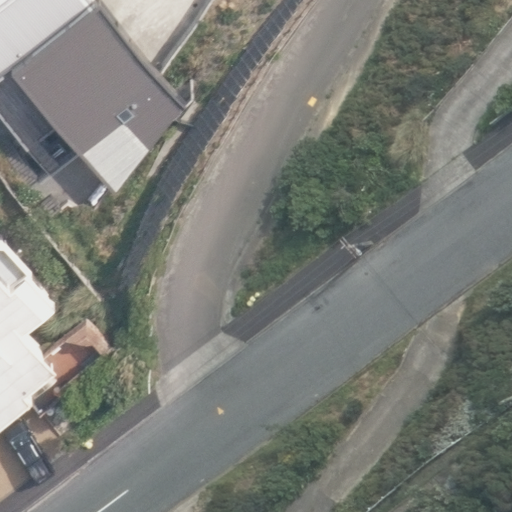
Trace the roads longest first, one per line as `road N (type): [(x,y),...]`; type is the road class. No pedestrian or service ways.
road 1 (residential): [(341,0),(216,229),(186,313),(231,404)]
road 2 (residential): [(231,404),(511,204)]
road 3 (residential): [(89,511),(231,404)]
